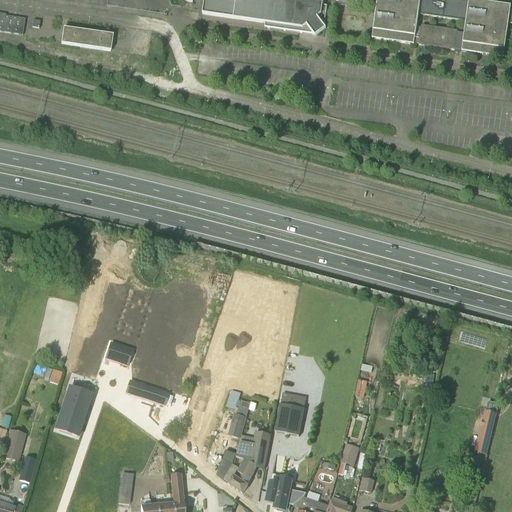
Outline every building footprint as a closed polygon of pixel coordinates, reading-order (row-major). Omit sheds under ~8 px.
[(204,0),(202,14),(202,15),(234,19),(234,20),(265,24),(295,28),(295,24),(296,24),(297,24),(297,26),(308,28),(317,29),(319,21),(321,7),(321,0),(204,0)] [(417,28),(418,15),(420,0),(377,0),(373,28),(372,39),(414,45),(414,43),(417,28)] [(463,0),(420,0),(418,15),(466,22),(469,1),(463,0)] [(469,1),(466,22),(464,34),(462,52),(504,58),(509,24),(511,24),(511,7),(469,1)] [(0,32),(22,36),(24,20),(4,17),(4,15),(0,14),(0,32)] [(421,28),(417,28),(414,43),(419,44),(418,46),(455,51),(454,53),(461,54),(462,52),(464,34),(457,33),(458,31),(421,26),(421,28)] [(110,52),(112,36),(62,30),(60,45),(110,52)] [(111,345),(104,362),(125,370),(132,353),(111,345)] [(372,367),(362,365),(360,371),(371,373),(372,367)] [(53,370),(49,382),(57,385),(61,373),(53,370)] [(131,382),(127,395),(164,408),(169,395),(131,382)] [(363,383),(358,382),(354,397),(359,398),(363,383)] [(70,392),(56,435),(77,441),(91,397),(70,392)] [(235,410),(240,394),(232,392),(228,407),(235,410)] [(299,438),(305,410),(280,405),(275,433),(299,438)] [(236,417),(231,437),(240,439),(246,418),(248,409),(239,407),(239,408),(236,417)] [(3,427),(9,429),(11,418),(5,416),(3,427)] [(487,456),(494,428),(496,419),(485,416),(476,453),(487,456)] [(18,462),(24,437),(11,433),(4,458),(18,462)] [(240,482),(248,487),(247,486),(257,468),(265,469),(271,439),(256,436),(253,448),(241,445),(238,460),(245,461),(240,470),(238,475),(243,478),(240,482)] [(345,449),(341,463),(341,464),(346,465),(353,468),(354,468),(358,453),(345,449)] [(30,479),(36,460),(37,456),(35,456),(34,459),(26,457),(20,476),(30,479)] [(238,475),(240,470),(232,466),(223,481),(228,485),(243,495),(248,487),(240,482),(243,478),(238,475)] [(132,504),(133,474),(122,474),(121,503),(132,504)] [(180,476),(170,477),(172,505),(141,508),(141,511),(184,511),(181,482),(180,476)] [(270,484),(266,503),(275,505),(274,510),(277,510),(286,511),(287,505),(291,506),(294,506),(304,498),(305,497),(306,494),(290,491),(292,482),(280,480),(279,485),(270,484)] [(371,494),(374,482),(363,480),(360,491),(371,494)] [(326,511),(327,510),(328,506),(304,498),(294,506),(293,506),(297,511),(326,511)] [(352,511),(353,510),(331,502),(327,511),(352,511)]
